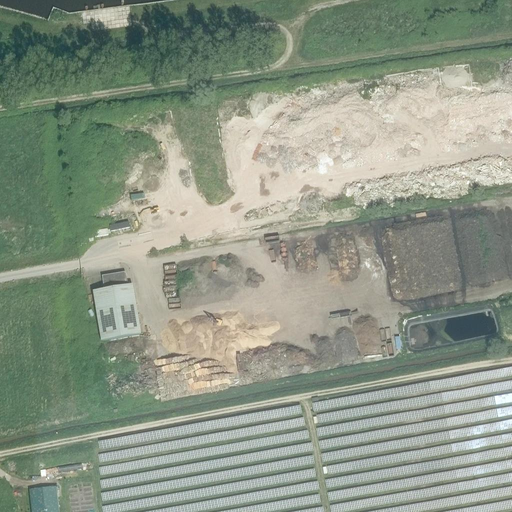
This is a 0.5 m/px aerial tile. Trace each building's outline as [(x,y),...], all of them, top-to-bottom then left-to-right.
[(128,222),(110,227),(111,232),(130,228),(128,222)] [(106,229),(93,231),(94,238),(107,235),(106,229)] [(176,262),(166,263),(167,284),(178,283),(176,262)] [(127,286),(125,273),(101,277),(104,290),(92,292),(100,342),(140,335),(132,286),(127,286)] [(59,511),(56,488),(29,491),(31,511),(59,511)]
